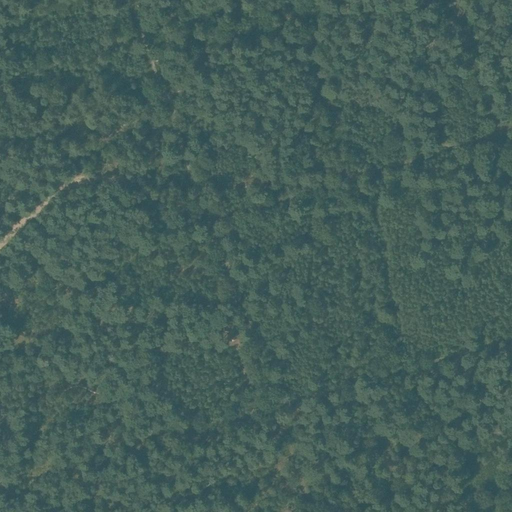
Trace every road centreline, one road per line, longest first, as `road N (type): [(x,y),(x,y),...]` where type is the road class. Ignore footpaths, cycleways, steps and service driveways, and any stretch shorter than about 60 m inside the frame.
road 1 (track): [(312,511),(125,0)]
road 2 (track): [(203,212),(493,130)]
road 3 (track): [(511,339),(275,406)]
road 4 (track): [(493,130),(457,0)]
